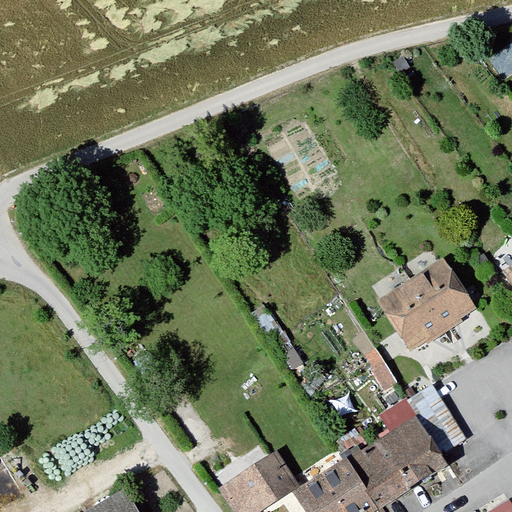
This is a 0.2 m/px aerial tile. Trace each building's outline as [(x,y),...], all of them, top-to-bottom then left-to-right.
[(323,177),(336,164),(321,150),(325,146),(307,126),(289,143),(314,168),(323,177)] [(455,263),(386,303),(412,349),(482,309),(455,263)] [(511,264),(503,272),(511,284),(511,264)] [(302,511),(372,511),(445,463),(403,401),(384,414),(393,428),(292,496),(302,511)] [(301,487),(277,451),(220,487),(236,511),(264,511),(292,496),(301,487)] [(130,511),(119,492),(85,511),(130,511)] [(511,511),(511,498),(492,509),(493,511),(511,511)]
